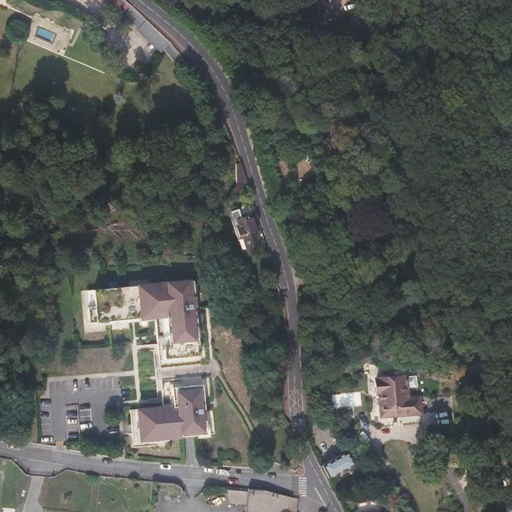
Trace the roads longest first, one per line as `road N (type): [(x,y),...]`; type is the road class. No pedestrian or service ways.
road 1 (tertiary): [(323,486),(297,421),(285,275),(228,105),(196,52),(138,0)]
road 2 (unclassified): [(0,446),(144,470),(323,486)]
